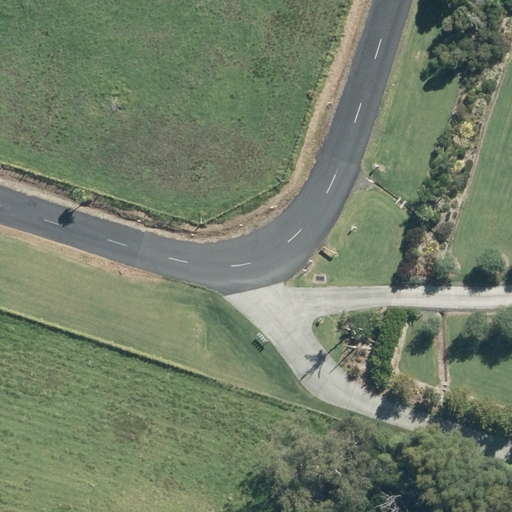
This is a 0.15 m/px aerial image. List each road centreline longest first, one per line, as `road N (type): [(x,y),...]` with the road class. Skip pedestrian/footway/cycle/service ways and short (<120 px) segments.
road 1 (unclassified): [(398,0),(351,151),(326,203),(295,239),(261,261),(212,270),(0,201)]
road 2 (track): [(261,261),(336,373),(511,434)]
road 3 (track): [(284,295),(511,298)]
